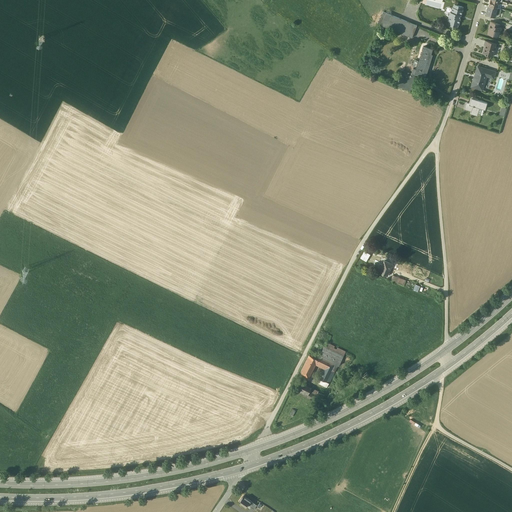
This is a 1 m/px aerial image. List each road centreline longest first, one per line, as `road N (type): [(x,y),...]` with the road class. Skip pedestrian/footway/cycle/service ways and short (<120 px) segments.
road 1 (unclassified): [(434,140),(353,256),(255,446)]
road 2 (primary): [(255,446),(139,475),(0,481)]
road 3 (primary): [(0,494),(141,487),(245,464)]
road 4 (primary): [(245,464),(340,426),(444,365)]
road 5 (primary): [(447,347),(332,416),(255,446)]
road 6 (unclassified): [(434,140),(447,347)]
road 7 (unclassified): [(444,365),(437,425),(511,468)]
